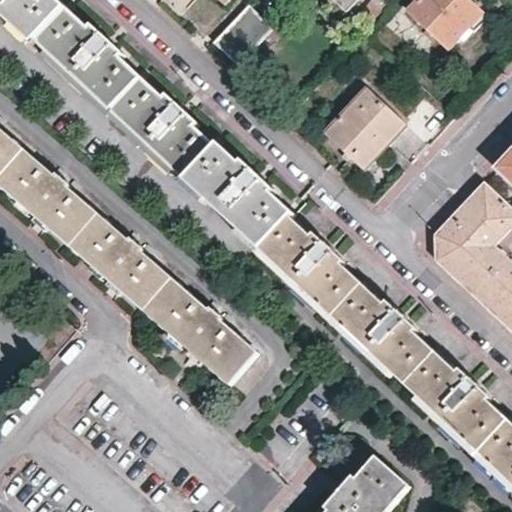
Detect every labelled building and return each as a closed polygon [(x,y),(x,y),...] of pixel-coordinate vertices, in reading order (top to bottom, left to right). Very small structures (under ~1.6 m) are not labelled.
[(43,41),(262,246),(294,212),(270,189),(273,186),(258,172),(246,160),(243,164),(219,142),(216,144),(194,122),(196,120),(183,108),(171,96),(168,99),(119,54),(122,51),(110,39),(98,29),(95,32),(60,0),(0,0),(0,9),(39,46),(43,41)] [(357,0),(335,0),(347,11),(357,0)] [(486,16),(469,0),(418,0),(408,11),(448,47),(459,36),(463,40),(486,16)] [(275,27),(250,4),(214,42),(240,66),(275,27)] [(406,125),(368,88),(325,133),(364,169),(406,125)] [(0,183),(196,354),(233,386),(261,353),(236,331),(239,327),(212,304),(209,308),(158,264),(161,261),(134,238),(131,241),(82,197),(85,194),(61,173),(57,177),(8,133),(11,130),(0,120),(0,183)] [(511,153),(498,169),(511,182),(511,153)] [(437,233),(437,260),(448,270),(487,307),(511,329),(511,262),(495,246),(511,226),(511,209),(484,183),(452,217),(437,233)] [(294,212),(262,246),(328,308),(412,388),(489,461),(511,481),(511,418),(487,395),(491,392),(478,380),(466,369),(463,373),(414,326),(418,322),(406,311),(394,300),(390,304),(341,258),(345,253),(333,242),(321,231),(317,235),(294,212)] [(390,511),(415,483),(382,453),(361,476),(357,472),(345,487),(329,504),(333,509),(330,511),(390,511)]
